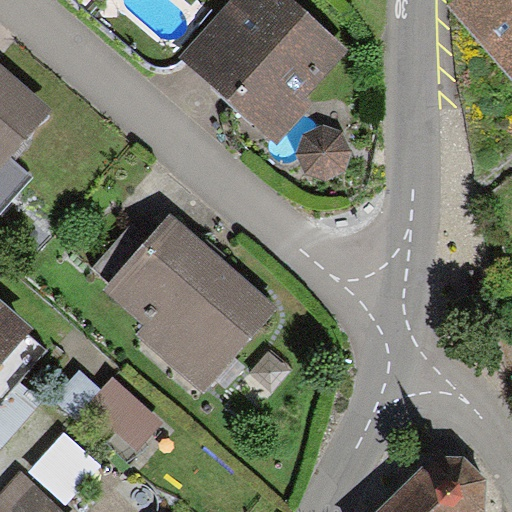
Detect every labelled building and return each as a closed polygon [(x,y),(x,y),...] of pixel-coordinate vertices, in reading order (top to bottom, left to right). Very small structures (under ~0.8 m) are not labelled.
[(247,0),(244,4),(239,0),(238,0),(180,64),(274,150),(313,108),(306,101),(346,58),(282,0),(247,0)] [(511,0),(461,0),(448,12),(511,83),(511,0)] [(0,216),(0,217),(30,182),(11,165),(52,117),(0,71),(0,216)] [(343,137),(323,130),(304,139),(297,160),(307,179),(327,185),(346,174),(352,155),(343,137)] [(130,225),(94,267),(117,287),(110,296),(151,331),(142,341),(205,396),(275,317),(169,223),(151,243),(130,225)] [(0,409),(50,353),(0,309),(0,409)] [(147,443),(165,422),(120,384),(102,405),(147,443)] [(76,505),(107,463),(68,435),(38,478),(76,505)] [(485,481),(463,460),(431,457),(377,511),(483,511),(484,511),(485,481)] [(67,511),(21,468),(0,490),(0,511),(67,511)]
